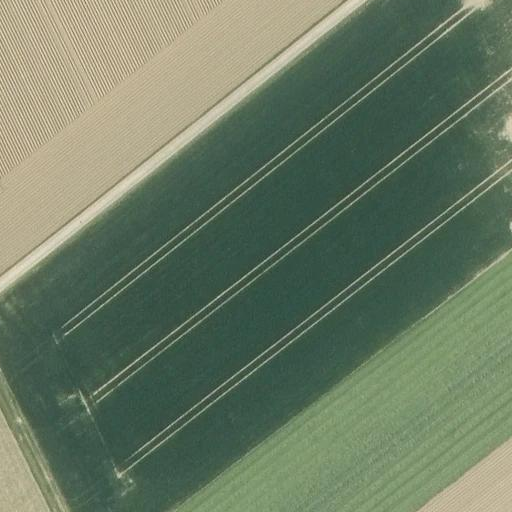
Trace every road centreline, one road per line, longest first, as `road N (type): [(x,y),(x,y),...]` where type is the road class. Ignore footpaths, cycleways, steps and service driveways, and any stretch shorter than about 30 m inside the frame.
road 1 (track): [(0,287),(359,0)]
road 2 (track): [(0,389),(60,511)]
